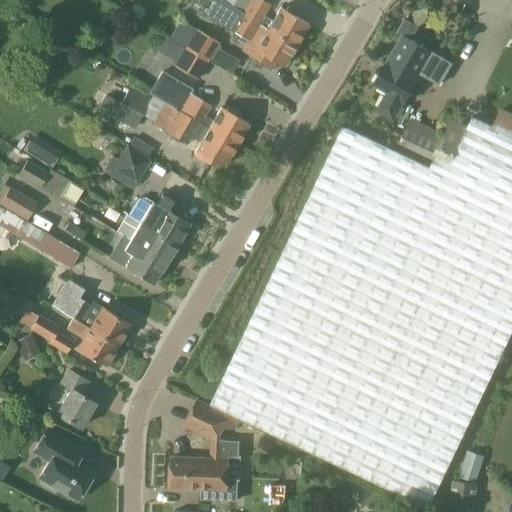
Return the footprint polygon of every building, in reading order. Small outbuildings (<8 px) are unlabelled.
[(232,8),(233,7),(221,0),(212,0),(204,15),(231,31),(230,32),(246,42),(243,48),(272,66),(276,60),(283,64),(295,45),(232,8)] [(258,0),(236,0),(233,7),(232,8),(295,45),(308,23),(293,13),(294,11),(286,6),(284,10),(279,7),(271,21),(263,16),(268,6),(258,0)] [(196,30),(187,46),(210,59),(232,73),(239,61),(221,50),(219,44),(196,30)] [(452,63),(404,34),(375,83),(388,91),(378,109),(394,118),(404,100),(405,101),(422,73),(440,84),(452,63)] [(197,80),(210,59),(187,46),(175,66),(197,80)] [(166,102),(182,112),(235,143),(247,123),(233,114),(235,111),(227,105),(224,109),(220,107),(212,120),(203,115),(210,105),(193,95),(193,94),(175,83),(164,101),(166,102)] [(182,112),(166,102),(153,123),(170,133),(172,130),(189,140),(192,135),(200,140),(195,149),(200,151),(198,155),(206,160),(208,157),(222,165),(235,143),(182,112)] [(428,164),(349,126),(345,124),(311,195),(211,404),(429,507),(511,333),(511,134),(472,115),(467,126),(449,117),(442,133),(410,118),(399,141),(432,156),(428,164)] [(30,133),(22,150),(52,165),(60,148),(30,133)] [(151,160),(128,146),(115,168),(138,182),(151,160)] [(27,161),(19,174),(41,187),(49,174),(27,161)] [(37,203),(10,187),(0,203),(27,220),(37,203)] [(128,215),(176,243),(188,223),(166,210),(173,198),(163,192),(156,204),(146,198),(137,200),(128,215)] [(176,243),(128,215),(118,232),(128,239),(166,261),(176,243)] [(86,233),(69,222),(65,229),(82,239),(86,233)] [(166,261),(128,239),(122,249),(132,254),(124,267),(152,284),(166,261)] [(73,318),(90,327),(119,343),(132,322),(95,300),(91,305),(79,297),(84,289),(68,280),(53,306),(64,312),(73,318)] [(50,342),(65,351),(71,341),(56,332),(59,326),(38,314),(31,327),(51,339),(50,342)] [(68,327),(84,337),(78,347),(106,364),(119,343),(90,327),(73,318),(68,327)] [(28,357),(40,349),(29,332),(17,341),(28,357)] [(57,413),(81,426),(95,402),(81,394),(89,381),(69,369),(61,382),(71,388),(57,413)] [(237,429),(241,421),(197,400),(185,425),(207,436),(213,424),(222,428),(237,429)] [(93,470),(76,460),(82,450),(46,429),(33,451),(49,460),(40,477),(43,479),(41,482),(54,490),(56,486),(77,499),(83,488),(86,489),(94,476),(91,474),(93,470)] [(213,438),(212,438),(212,458),(171,457),(171,488),(201,488),(201,497),(238,498),(238,476),(229,476),(230,451),(239,451),(239,438),(230,438),(218,438),(213,438)] [(476,479),(483,455),(466,450),(459,474),(476,479)] [(473,511),(477,482),(451,480),(447,511),(473,511)]
